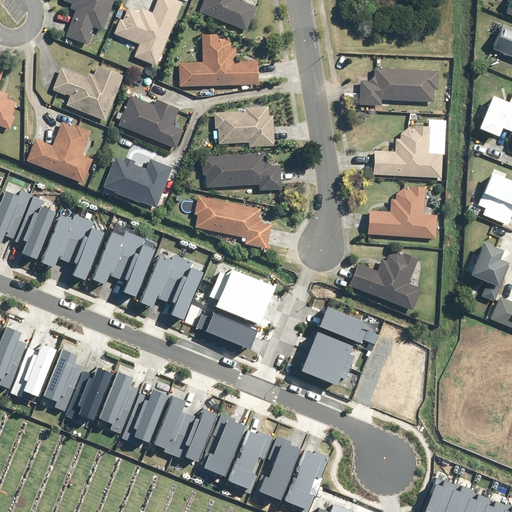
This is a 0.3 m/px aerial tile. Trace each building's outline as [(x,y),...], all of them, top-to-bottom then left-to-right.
[(115,0),(64,0),(73,3),(72,8),(77,10),(66,38),(88,46),(95,27),(104,30),(115,0)] [(120,20),(115,34),(140,44),(135,57),(157,66),(183,2),(178,0),(157,0),(153,11),(141,7),(138,13),(129,9),(124,21),(120,20)] [(204,0),(200,12),(247,30),(256,6),(238,0),(204,0)] [(511,55),(511,27),(495,20),(491,32),(498,35),(493,48),(511,55)] [(218,33),(203,34),(203,62),(180,62),(180,85),(259,85),(259,60),(237,60),(238,48),(232,48),(232,42),(226,37),(218,37),(218,33)] [(125,76),(98,64),(94,74),(91,73),(89,79),(61,67),(52,90),(69,97),(66,104),(105,121),(125,76)] [(0,67),(0,124),(11,129),(16,116),(12,115),(18,102),(8,98),(9,94),(0,89),(0,81),(5,69),(0,67)] [(440,70),(375,67),(374,80),(360,79),(359,104),(382,105),(382,98),(435,101),(436,89),(439,89),(440,70)] [(494,94),(481,127),(500,135),(503,126),(511,129),(511,100),(511,101),(494,94)] [(131,96),(120,126),(178,148),(185,129),(173,125),(179,108),(158,100),(156,106),(131,96)] [(246,111),(214,112),(215,128),(219,128),(220,143),(251,143),(251,146),(275,146),(275,116),(269,116),(269,107),(246,107),(246,111)] [(35,137),(26,160),(85,183),(94,159),(83,155),(93,131),(63,120),(53,144),(35,137)] [(395,151),(375,150),(373,175),(442,178),(444,153),(429,152),(431,126),(415,125),(415,128),(409,128),(401,133),(401,138),(396,138),(395,151)] [(266,153),(202,156),(203,175),(207,175),(207,187),(260,185),(260,191),(281,190),(280,162),(266,163),(266,153)] [(115,158),(104,185),(116,190),(115,192),(142,203),(142,201),(157,207),(173,168),(151,159),(146,170),(115,158)] [(494,170),(479,204),(487,207),(483,215),(508,225),(511,216),(511,180),(506,178),(507,175),(494,170)] [(391,211),(370,210),(369,233),(436,238),(437,215),(424,214),(426,187),(411,186),(411,188),(404,188),(397,193),(397,199),(391,199),(391,211)] [(4,230),(13,233),(30,191),(20,188),(18,193),(7,188),(0,204),(0,239),(4,230)] [(20,252),(33,256),(51,209),(39,205),(41,200),(32,196),(15,238),(24,242),(20,252)] [(263,208),(198,196),(195,214),(199,215),(196,228),(246,237),(245,244),(268,248),(273,221),(260,219),(263,208)] [(58,254),(68,258),(84,216),(75,212),(73,217),(61,212),(42,259),(54,264),(58,254)] [(73,271),(85,276),(104,229),(92,225),(94,220),(84,216),(68,258),(77,262),(73,271)] [(108,271),(117,274),(134,232),(124,229),(122,233),(110,229),(92,276),(104,280),(108,271)] [(123,288),(135,292),(153,246),(141,241),(143,236),(134,232),(117,274),(126,278),(123,288)] [(485,241),(471,272),(500,285),(510,262),(500,258),(504,249),(485,241)] [(157,294),(166,297),(183,256),(173,252),(171,257),(159,252),(141,299),(153,303),(157,294)] [(419,259),(400,252),(385,257),(387,260),(382,259),(378,270),(358,262),(349,285),(413,310),(421,287),(410,283),(419,259)] [(171,311),(184,316),(202,269),(190,264),(192,259),(183,256),(166,297),(175,301),(171,311)] [(273,284),(231,267),(229,273),(220,269),(215,282),(265,303),(273,284)] [(265,303),(215,282),(210,293),(219,297),(216,304),(258,321),(265,303)] [(511,300),(500,296),(491,318),(511,326),(511,325),(511,300)] [(326,305),(319,322),(353,336),(360,320),(326,305)] [(215,310),(212,316),(203,312),(198,324),(248,345),(256,327),(215,310)] [(20,329),(8,324),(0,343),(0,375),(0,376),(0,381),(8,384),(25,343),(16,339),(20,329)] [(315,329),(308,348),(344,361),(351,342),(315,329)] [(38,351),(29,347),(11,389),(21,393),(23,388),(34,393),(54,347),(42,342),(38,351)] [(76,352),(64,347),(44,393),(56,398),(54,403),(63,407),(81,365),(72,361),(76,352)] [(308,348),(301,367),(337,380),(344,361),(308,348)] [(95,375),(85,371),(68,413),(77,417),(79,412),(91,417),(111,370),(99,365),(95,375)] [(132,374),(120,369),(100,415),(112,420),(110,425),(119,429),(137,387),(128,383),(132,374)] [(150,397),(141,393),(124,434),(133,438),(135,434),(147,438),(166,392),(155,387),(150,397)] [(185,398),(173,393),(154,440),(166,445),(164,449),(173,453),(190,412),(181,408),(185,398)] [(200,416),(190,412),(173,453),(182,457),(184,453),(196,457),(216,411),(204,406),(200,416)] [(228,430),(218,426),(201,467),(210,471),(212,466),(224,471),(243,425),(232,420),(228,430)] [(251,486),(271,438),(249,429),(229,477),(238,481),(237,485),(249,490),(251,486)] [(263,471),(255,490),(269,496),(271,492),(278,495),(299,446),(283,439),(283,437),(278,435),(270,456),(272,457),(266,472),(263,471)] [(285,496),(294,500),(293,503),(307,509),(329,453),(314,447),(313,451),(305,447),(285,496)] [(434,475),(419,511),(439,511),(451,481),(434,475)] [(451,481),(439,511),(459,511),(468,488),(451,481)] [(468,488),(459,511),(478,511),(485,495),(468,488)] [(485,495),(478,511),(498,511),(503,501),(485,495)] [(511,511),(511,505),(503,501),(498,511),(511,511)] [(360,511),(332,502),(329,509),(318,505),(315,511),(360,511)]
